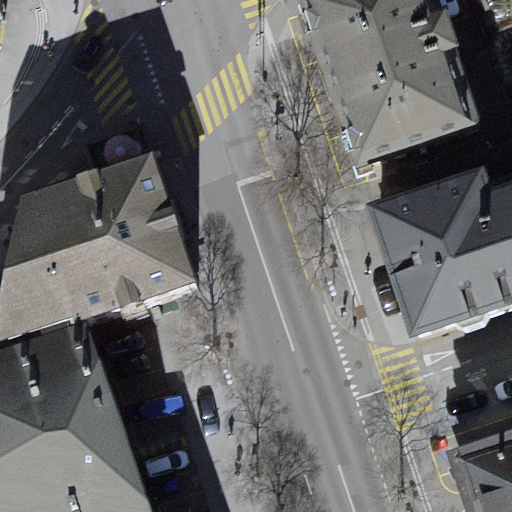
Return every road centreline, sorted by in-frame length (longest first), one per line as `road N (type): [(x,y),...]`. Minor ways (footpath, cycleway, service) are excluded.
road 1 (tertiary): [(165,15),(301,419)]
road 2 (residential): [(0,182),(165,15)]
road 3 (residential): [(511,349),(301,419)]
